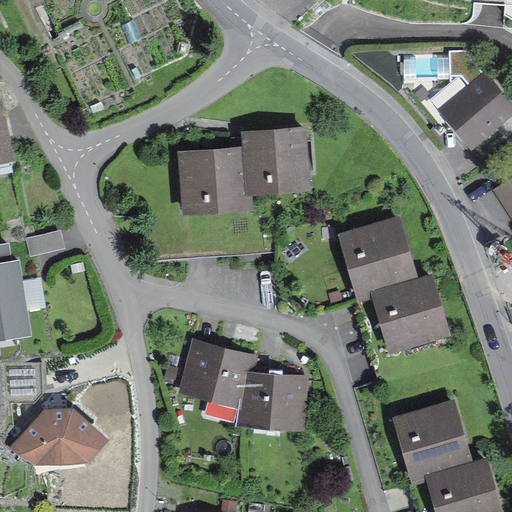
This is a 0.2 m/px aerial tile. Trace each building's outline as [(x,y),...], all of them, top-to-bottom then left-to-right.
[(511,0),(469,0),(509,24),(511,19),(511,0)] [(483,74),(464,51),(449,51),(449,76),(464,76),(471,85),(438,112),(470,151),(511,116),(511,102),(486,72),(483,74)] [(0,164),(12,162),(0,106),(0,164)] [(238,131),(240,146),(176,151),(181,217),(253,211),(251,195),(309,190),(303,125),(238,131)] [(511,177),(494,190),(511,215),(511,177)] [(449,336),(431,274),(417,278),(398,216),(336,235),(356,303),(371,298),(387,354),(449,336)] [(64,249),(60,229),(26,237),(30,256),(64,249)] [(45,307),(40,277),(22,280),(19,260),(11,261),(8,243),(0,243),(0,340),(30,336),(26,310),(45,307)] [(255,372),(259,355),(192,339),(179,393),(237,407),(246,371),(255,372)] [(48,389),(47,362),(4,363),(4,404),(35,404),(48,389)] [(237,407),(236,426),(304,431),(308,376),(255,372),(246,371),(237,407)] [(503,511),(486,456),(471,461),(452,399),(390,418),(411,486),(424,482),(433,511),(503,511)] [(70,410),(54,411),(59,465),(86,463),(106,439),(70,410)] [(9,445),(33,467),(59,465),(54,411),(40,412),(9,445)]
